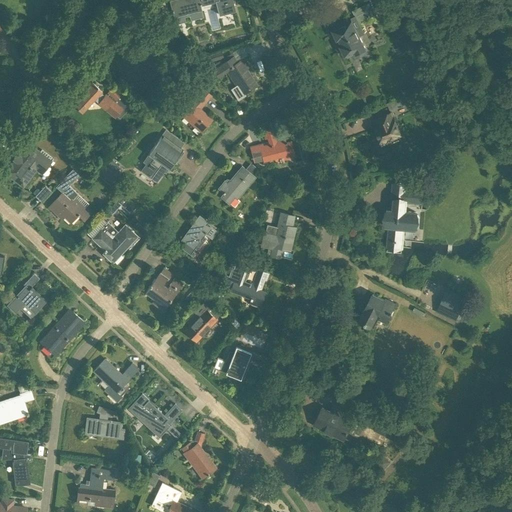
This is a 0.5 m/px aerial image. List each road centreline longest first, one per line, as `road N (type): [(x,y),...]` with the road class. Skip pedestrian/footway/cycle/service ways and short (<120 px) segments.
road 1 (residential): [(255,441),(324,259),(333,196),(328,150),(299,91)]
road 2 (residential): [(105,304),(219,145),(299,91)]
road 3 (residential): [(43,511),(65,380),(115,314)]
road 4 (residential): [(0,141),(129,0)]
road 5 (residential): [(255,441),(115,314)]
road 6 (residential): [(105,304),(0,205)]
road 7 (residential): [(387,511),(302,455),(277,462)]
